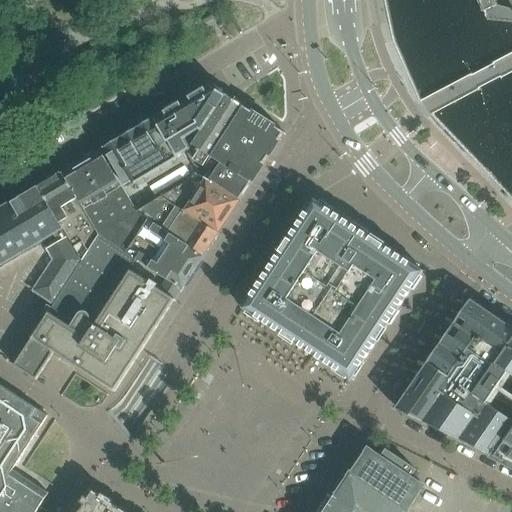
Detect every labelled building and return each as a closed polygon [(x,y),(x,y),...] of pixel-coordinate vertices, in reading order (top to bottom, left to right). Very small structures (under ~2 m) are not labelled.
[(511,0),(476,0),(483,13),(497,5),(494,0),(511,0),(511,1),(511,0)] [(285,78),(278,68),(277,68),(284,79),(285,82),(286,113),(286,116),(284,119),(282,123),(283,124),(285,120),(287,117),(287,114),(286,81),(285,78)] [(210,85),(104,149),(128,189),(180,158),(178,156),(191,148),(182,135),(198,125),(202,132),(226,96),(210,85)] [(244,98),(272,116),(273,115),(245,97),(243,95),(242,93),(241,94),(242,95),(242,97),(244,98)] [(243,107),(226,95),(226,96),(187,155),(196,172),(198,175),(243,107)] [(284,133),(243,107),(198,175),(239,203),(284,133)] [(217,235),(161,198),(137,212),(100,151),(63,173),(83,207),(100,237),(138,261),(166,279),(181,289),(182,289),(217,235)] [(40,186),(84,262),(100,237),(83,207),(63,173),(40,186)] [(217,235),(239,203),(198,175),(161,198),(217,235)] [(48,251),(55,262),(35,292),(55,305),(84,262),(40,186),(0,210),(0,268),(56,236),(60,244),(48,251)] [(371,237),(367,234),(366,236),(352,228),(354,225),(314,200),(243,309),(352,381),(424,271),(384,246),(383,248),(370,239),(371,237)] [(14,366),(20,370),(21,370),(37,380),(54,353),(115,393),(169,308),(167,307),(166,308),(151,298),(153,295),(151,286),(151,284),(131,271),(138,261),(100,237),(84,262),(55,305),(55,306),(14,366)] [(158,291),(173,300),(181,289),(166,279),(158,291)] [(511,430),(511,327),(471,300),(396,409),(494,456),(511,430)] [(0,511),(36,511),(40,506),(49,494),(13,470),(48,416),(0,384),(0,511)] [(511,430),(494,456),(494,457),(498,459),(498,458),(511,464),(511,430)] [(408,511),(409,511),(408,511),(422,489),(423,489),(425,486),(413,479),(410,477),(415,470),(394,456),(386,451),(382,458),(369,449),(352,474),(351,473),(336,496),(324,511),(408,511)] [(75,511),(124,511),(112,503),(113,501),(103,494),(101,497),(91,489),(75,511)]
